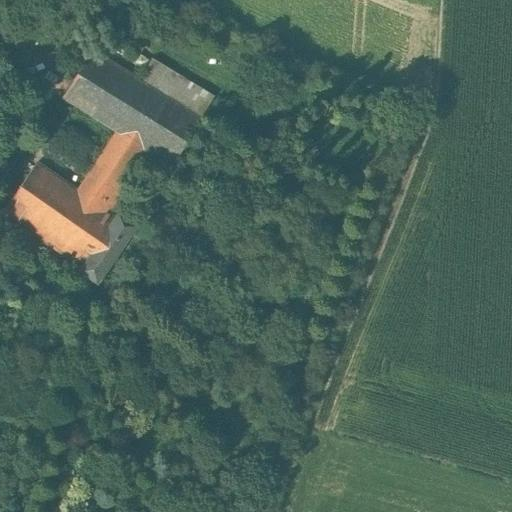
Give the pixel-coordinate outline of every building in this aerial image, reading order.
[(138,77),(91,47),(61,95),(114,129),(148,151),(168,164),(199,116),(138,77)] [(212,96),(151,57),(138,77),(199,116),(212,96)] [(114,129),(76,189),(105,209),(136,160),(140,163),(148,151),(114,129)] [(76,189),(36,161),(3,209),(80,264),(114,216),(76,189)] [(80,264),(76,270),(95,284),(137,225),(117,211),(80,264)]
